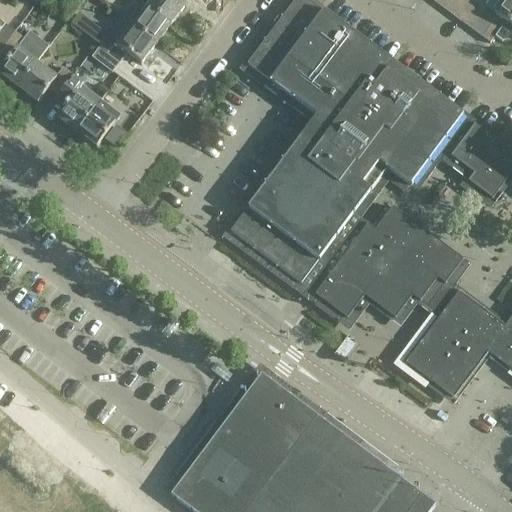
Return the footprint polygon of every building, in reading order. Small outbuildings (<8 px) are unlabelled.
[(136,13),(142,5),(134,0),(127,0),(125,5),(136,13)] [(154,0),(147,10),(171,28),(185,8),(174,0),(154,0)] [(411,190),(464,118),(303,0),(296,0),(246,68),(316,120),(385,172),(411,190)] [(438,0),(435,4),(444,11),(452,0),(438,0)] [(452,0),(444,11),(454,18),(466,0),(452,0)] [(474,0),(466,0),(454,18),(462,24),(478,3),(474,0)] [(511,0),(492,0),(485,8),(488,10),(492,13),(498,18),(506,24),(496,38),(502,43),(511,41),(511,0)] [(478,3),(462,24),(472,31),(488,10),(485,8),(478,3)] [(171,28),(147,10),(133,29),(157,47),(171,28)] [(488,10),(472,31),(482,39),(498,18),(488,10)] [(498,18),(482,39),(490,45),(496,38),(506,24),(498,18)] [(0,23),(0,55),(15,35),(0,23)] [(157,47),(133,29),(118,49),(108,41),(106,43),(97,37),(93,44),(97,47),(121,65),(128,56),(142,67),(157,47)] [(0,77),(19,92),(38,66),(50,49),(31,35),(25,42),(15,35),(0,55),(10,63),(0,75),(0,77)] [(121,65),(97,47),(90,56),(94,59),(93,60),(114,75),(121,65)] [(38,66),(19,92),(38,106),(49,92),(58,99),(74,79),(64,72),(57,81),(38,66)] [(79,72),(74,79),(58,99),(68,106),(57,120),(77,135),(101,102),(94,97),(89,105),(77,96),(89,79),(79,72)] [(101,102),(77,135),(97,150),(115,126),(116,127),(123,118),(101,102)] [(385,172),(316,120),(311,127),(300,142),(315,153),(325,140),(336,149),(333,153),(354,168),(348,177),(369,193),(379,179),(385,172)] [(492,203),(511,176),(511,167),(494,154),(500,146),(474,127),(450,160),(473,177),(467,184),(492,203)] [(301,289),(371,194),(369,193),(348,177),(354,168),(333,153),(336,149),(325,140),(315,153),(300,142),(229,236),(242,245),(251,253),(301,289)] [(376,232),(369,226),(314,299),(347,324),(365,300),(395,323),(412,300),(420,306),(437,283),(445,289),(464,263),(393,210),(376,232)] [(488,356),(511,374),(511,320),(506,329),(482,312),(484,309),(470,299),(468,302),(459,295),(406,367),(454,403),(488,356)] [(433,511),(437,508),(318,419),(262,377),(171,499),(188,511),(433,511)]
